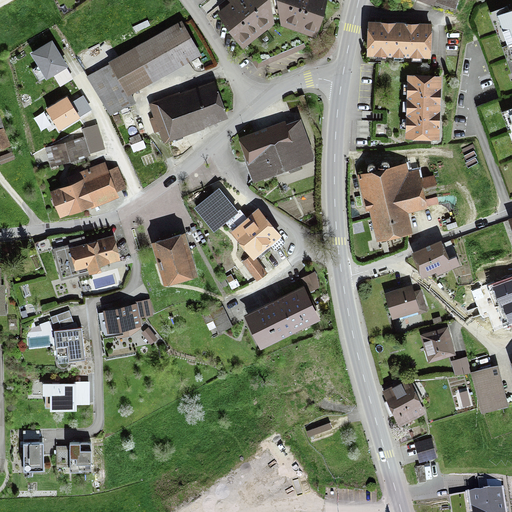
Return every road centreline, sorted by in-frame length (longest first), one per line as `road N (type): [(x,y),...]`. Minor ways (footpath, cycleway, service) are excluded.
road 1 (secondary): [(342,278),(401,511)]
road 2 (residential): [(0,232),(114,215),(211,150)]
road 3 (residential): [(342,278),(511,211)]
road 4 (secondary): [(342,81),(334,171),(340,262)]
road 5 (residential): [(211,150),(296,230),(301,250),(340,262)]
road 6 (residential): [(258,105),(186,0)]
